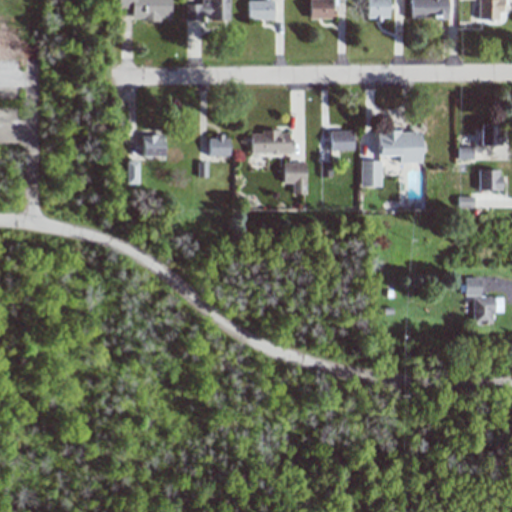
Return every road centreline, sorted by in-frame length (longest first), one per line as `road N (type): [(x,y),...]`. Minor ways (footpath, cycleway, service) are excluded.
road 1 (residential): [(511,383),(393,380),(280,354),(228,329),(160,270),(108,241),(0,222)]
road 2 (residential): [(511,75),(108,80)]
